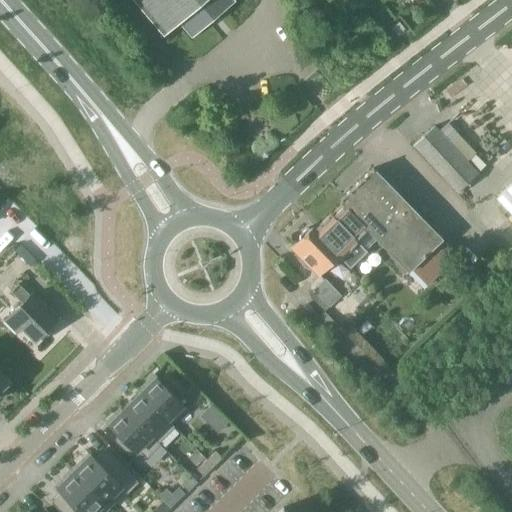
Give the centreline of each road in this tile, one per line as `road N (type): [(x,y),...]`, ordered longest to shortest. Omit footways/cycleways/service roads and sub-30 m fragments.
road 1 (secondary): [(240,236),(511,2)]
road 2 (residential): [(0,470),(167,301)]
road 3 (secondary): [(0,1),(117,137)]
road 4 (secondary): [(429,511),(306,381)]
